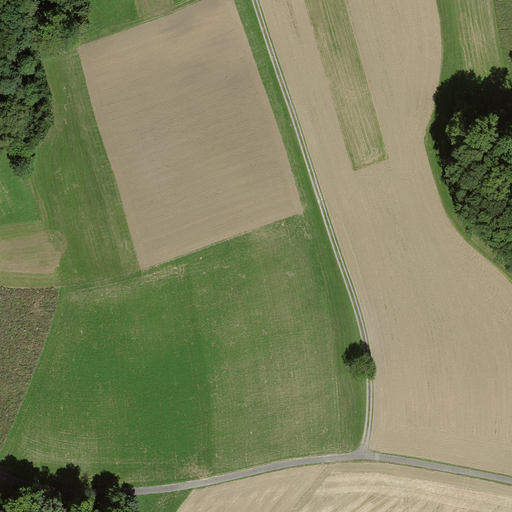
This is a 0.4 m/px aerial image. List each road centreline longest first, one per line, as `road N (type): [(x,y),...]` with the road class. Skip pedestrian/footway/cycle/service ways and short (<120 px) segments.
road 1 (track): [(359,454),(367,414),(364,338),(253,0)]
road 2 (track): [(0,92),(27,91),(74,42),(185,0)]
